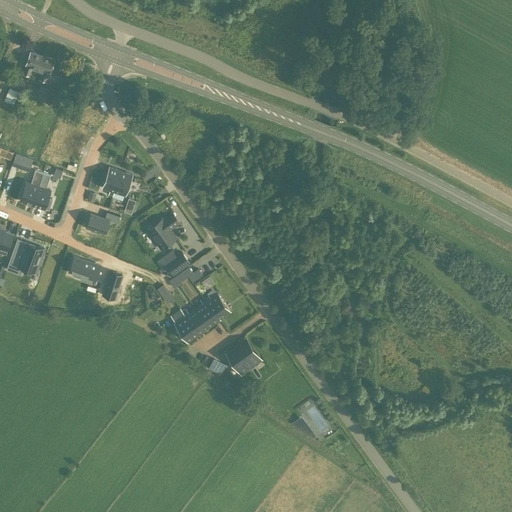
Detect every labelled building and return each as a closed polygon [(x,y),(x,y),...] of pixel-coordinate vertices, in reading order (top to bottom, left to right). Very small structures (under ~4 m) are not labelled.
[(32,67),(38,69),(43,55),(31,50),(26,65),(23,72),(30,75),(32,67)] [(43,55),(38,69),(42,70),(39,78),(46,81),(49,73),(50,73),(54,59),(43,55)] [(53,85),(44,102),(57,108),(63,111),(71,93),(65,90),(53,85)] [(9,87),(0,108),(0,111),(9,115),(19,91),(9,87)] [(48,141),(75,151),(80,137),(68,132),(67,135),(61,132),(60,134),(52,131),(48,141)] [(71,162),(75,151),(57,144),(53,155),(56,156),(54,161),(65,166),(67,160),(71,162)] [(13,152),(1,147),(0,151),(0,155),(11,159),(13,152)] [(121,170),(109,166),(102,187),(110,189),(109,193),(113,194),(114,190),(121,170)] [(63,169),(56,167),(53,175),(60,178),(63,169)] [(26,181),(20,199),(32,203),(43,172),(35,169),(31,183),(26,181)] [(132,174),(121,170),(114,190),(125,194),(132,174)] [(43,172),(32,203),(34,204),(49,209),(53,198),(48,197),(49,193),(50,189),(46,188),(50,174),(43,172)] [(124,211),(131,213),(135,200),(129,198),(124,211)] [(91,211),(86,226),(91,227),(90,229),(99,232),(99,230),(105,232),(110,219),(118,221),(120,215),(107,210),(105,216),(91,211)] [(147,229),(161,248),(165,245),(165,246),(177,237),(163,217),(151,226),(147,229)] [(0,246),(7,249),(12,233),(5,231),(4,230),(5,229),(0,226),(0,246)] [(15,247),(9,262),(11,263),(17,265),(23,267),(36,271),(39,262),(41,263),(44,255),(42,255),(44,247),(35,244),(35,245),(28,242),(25,251),(15,247)] [(172,249),(156,260),(164,271),(168,268),(173,275),(191,263),(188,259),(181,250),(175,254),(172,249)] [(74,256),(71,264),(77,266),(75,272),(82,275),(80,279),(91,283),(92,279),(95,279),(100,265),(74,256)] [(198,267),(192,271),(187,275),(188,275),(192,281),(202,273),(198,267)] [(110,271),(102,294),(114,298),(122,275),(110,271)] [(180,271),(173,276),(177,282),(184,278),(180,271)] [(178,283),(177,282),(173,276),(168,280),(173,287),(178,283)] [(208,294),(204,297),(220,321),(221,320),(221,319),(231,312),(218,293),(211,299),(208,294)] [(210,329),(220,321),(204,297),(200,300),(202,303),(195,308),(210,329)] [(210,329),(195,308),(188,313),(186,310),(183,312),(199,336),(210,329)] [(174,323),(188,343),(199,336),(183,312),(179,315),(181,318),(175,322),(174,323)] [(264,361),(247,337),(226,352),(242,376),(264,361)]
